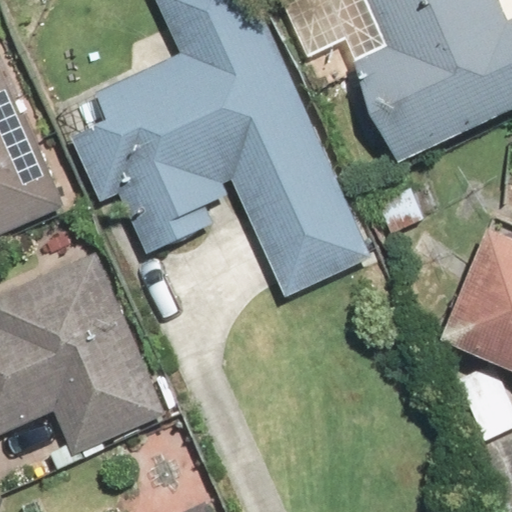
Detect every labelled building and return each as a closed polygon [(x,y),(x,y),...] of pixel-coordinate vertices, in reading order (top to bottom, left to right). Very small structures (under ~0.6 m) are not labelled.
[(366,254),(256,0),(146,0),(174,64),(58,114),(127,273),(240,224),(271,295),(366,254)] [(511,118),(511,18),(504,0),(275,0),(311,82),(342,69),(386,172),(511,118)] [(0,246),(65,218),(0,68),(0,246)] [(511,239),(486,229),(431,364),(511,396),(511,239)] [(163,423),(91,256),(0,295),(0,452),(52,430),(67,464),(163,423)]
